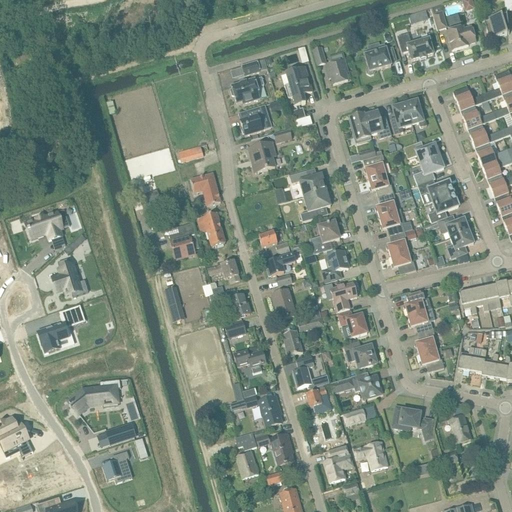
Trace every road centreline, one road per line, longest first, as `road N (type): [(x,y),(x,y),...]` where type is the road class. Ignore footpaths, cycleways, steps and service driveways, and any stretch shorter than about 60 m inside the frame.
road 1 (residential): [(321,511),(231,214),(225,142),(201,47),(336,0)]
road 2 (residential): [(427,80),(330,112),(378,290)]
road 3 (residential): [(221,511),(155,280)]
road 4 (residential): [(96,511),(82,468),(34,398),(5,326)]
road 5 (residential): [(378,290),(403,377),(414,389),(507,404)]
road 6 (residential): [(499,264),(427,80)]
road 7 (residential): [(11,8),(15,18),(60,36),(186,0)]
road 8 (residential): [(378,290),(499,264)]
road 9 (residential): [(5,326),(1,296),(17,276),(31,286),(35,306),(13,322)]
